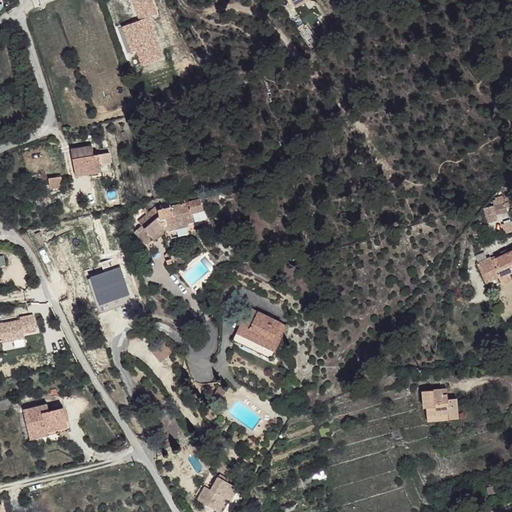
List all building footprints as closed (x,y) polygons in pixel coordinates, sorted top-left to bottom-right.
[(123,27),(137,68),(163,59),(150,18),(157,15),(152,0),(131,0),(138,22),(123,27)] [(309,0),(306,0),(296,7),(298,11),(311,4),(310,1),(309,0)] [(70,150),(74,176),(100,172),(98,154),(93,155),(92,147),(70,150)] [(136,234),(147,245),(153,240),(155,242),(164,233),(186,228),(188,225),(182,204),(157,210),(158,217),(146,229),(142,226),(136,234)] [(508,280),(510,284),(511,283),(511,256),(501,264),(499,265),(508,280)] [(489,278),(495,287),(508,280),(499,265),(501,264),(499,261),(492,265),(489,278)] [(232,341),(265,356),(246,308),(232,341)] [(246,308),(265,356),(271,359),(286,326),(246,308)] [(156,361),(171,355),(165,341),(150,348),(156,361)] [(426,410),(427,418),(440,417),(440,424),(458,422),(456,402),(450,402),(449,398),(444,398),(444,393),(423,394),(424,410),(426,410)] [(65,411),(64,408),(49,411),(47,404),(23,411),(30,438),(48,433),(47,428),(67,422),(65,411)] [(217,477),(209,490),(203,487),(195,502),(213,511),(223,511),(237,488),(217,477)]
